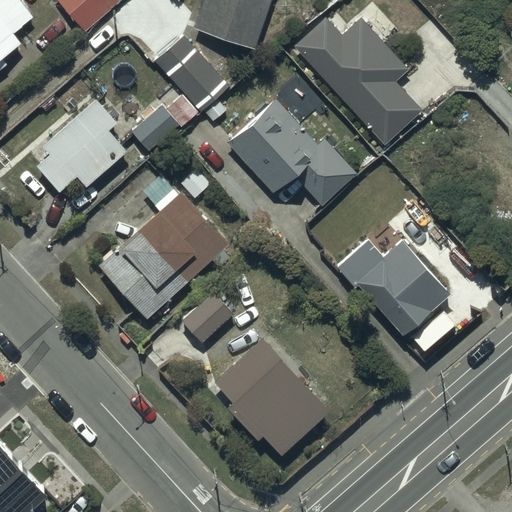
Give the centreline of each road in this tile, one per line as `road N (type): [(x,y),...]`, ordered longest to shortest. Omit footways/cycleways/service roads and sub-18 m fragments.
road 1 (unclassified): [(0,294),(200,511)]
road 2 (primary): [(511,384),(365,511)]
